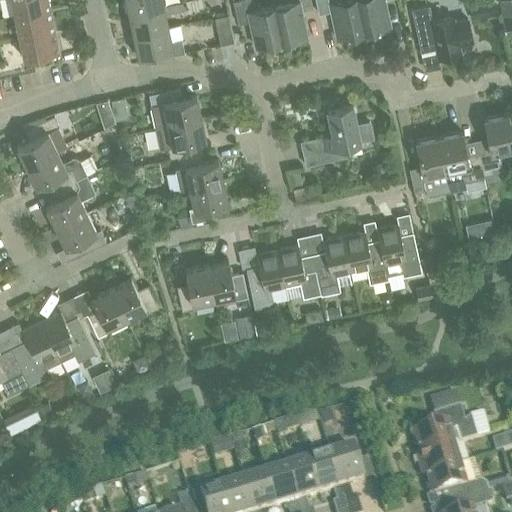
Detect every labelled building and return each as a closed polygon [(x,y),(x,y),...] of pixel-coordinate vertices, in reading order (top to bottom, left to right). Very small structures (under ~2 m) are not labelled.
[(48,0),(11,0),(15,14),(49,7),(48,0)] [(125,0),(128,12),(164,4),(162,0),(125,0)] [(164,4),(128,12),(133,33),(168,26),(165,12),(183,8),(182,0),(164,4)] [(233,0),(238,22),(250,20),(256,45),(281,39),(273,4),(255,8),(252,0),(233,0)] [(291,0),(292,0),(273,4),(281,39),(306,34),(301,9),(313,6),(311,0),(291,0)] [(315,0),(318,11),(330,9),(336,36),(363,30),(356,0),(315,0)] [(356,0),(363,30),(391,24),(385,0),(356,0)] [(511,12),(511,0),(501,0),(504,14),(511,12)] [(484,2),(469,5),(472,18),(498,12),(496,2),(484,5),(484,2)] [(468,15),(453,18),(453,16),(433,20),(429,4),(412,7),(421,50),(437,47),(439,56),(460,51),(459,44),(473,41),(468,15)] [(49,7),(15,14),(19,35),(54,28),(49,7)] [(214,16),(216,24),(221,43),(235,40),(230,20),(228,13),(214,16)] [(511,15),(502,18),(505,33),(511,31),(511,15)] [(168,26),(133,33),(138,55),(173,48),(168,26)] [(54,28),(19,35),(24,57),(59,50),(54,28)] [(183,50),(203,48),(200,28),(180,30),(183,50)] [(148,92),(155,125),(201,116),(196,93),(183,96),(180,85),(148,92)] [(322,134),(325,147),(303,151),(306,163),(346,154),(344,143),(375,136),(371,119),(356,122),(352,102),(327,107),(332,132),(322,134)] [(112,111),(100,115),(104,127),(116,122),(112,111)] [(477,144),(478,152),(483,176),(483,175),(482,168),(502,164),(498,148),(511,145),(511,137),(507,111),(483,116),(488,141),(477,144)] [(16,144),(26,164),(57,149),(57,150),(68,144),(53,114),(23,128),(28,138),(16,144)] [(201,116),(155,125),(160,146),(167,145),(169,156),(177,154),(194,151),(192,140),(206,137),(201,116)] [(461,129),(438,134),(449,189),(467,186),(465,179),(483,176),(478,152),(466,154),(461,129)] [(415,139),(420,164),(408,166),(413,190),(427,187),(428,194),(449,189),(438,134),(415,139)] [(57,149),(26,164),(35,184),(48,178),(53,189),(87,172),(80,157),(73,155),(62,161),(57,150),(57,149)] [(177,154),(169,156),(169,157),(177,156),(180,167),(176,168),(180,188),(190,186),(190,187),(223,179),(218,157),(204,160),(202,150),(194,151),(177,154)] [(87,172),(90,180),(100,176),(96,168),(87,172)] [(291,172),(294,189),(296,198),(319,194),(317,181),(302,184),(300,170),(291,172)] [(87,172),(53,189),(58,198),(45,205),(55,225),(86,209),(81,198),(95,191),(90,180),(87,172)] [(223,179),(190,187),(194,207),(190,208),(192,220),(216,215),(214,203),(228,200),(223,179)] [(125,196),(130,206),(140,202),(136,190),(125,196)] [(86,209),(55,225),(65,245),(77,238),(82,249),(105,238),(100,227),(96,229),(86,209)] [(149,220),(154,231),(164,226),(158,215),(149,220)] [(493,218),(492,218),(479,221),(482,235),(487,234),(494,232),(496,232),(496,231),(493,218)] [(397,222),(376,226),(388,278),(389,278),(388,274),(403,271),(403,275),(421,271),(412,230),(399,233),(397,222)] [(364,229),(343,233),(351,270),(367,266),(370,282),(388,278),(376,226),(378,237),(367,239),(364,229)] [(324,248),(312,251),(321,292),(321,293),(341,289),(337,272),(351,270),(343,233),(322,238),(324,248)] [(298,242),(277,247),(285,283),(300,280),(303,296),(321,292),(312,251),(300,253),(298,242)] [(285,283),(277,247),(256,251),(258,262),(246,265),(255,306),(274,302),(271,286),(285,283)] [(229,258),(206,262),(213,296),(234,292),(235,297),(248,295),(243,269),(232,272),(229,258)] [(213,296),(206,262),(184,267),(187,281),(177,283),(182,309),(193,306),(192,301),(213,296)] [(132,274),(111,284),(125,314),(145,304),(148,310),(159,304),(148,281),(138,286),(132,274)] [(125,314),(111,284),(93,293),(99,306),(88,311),(99,333),(108,329),(106,324),(125,314)] [(432,295),(429,284),(415,287),(418,298),(432,295)] [(384,294),(381,298),(384,303),(390,302),(392,297),(389,293),(384,294)] [(336,315),(335,306),(326,308),(327,317),(328,318),(336,317),(336,315)] [(312,320),(322,318),(321,308),(305,311),(306,321),(312,320)] [(61,309),(40,319),(59,358),(63,365),(77,359),(95,350),(77,313),(65,318),(61,309)] [(238,315),(240,324),(242,334),(254,332),(253,322),(251,313),(238,315)] [(256,332),(268,330),(266,318),(254,321),(256,332)] [(27,338),(11,345),(30,383),(49,374),(46,367),(45,365),(59,358),(40,319),(22,328),(27,338)] [(0,377),(1,377),(9,393),(30,383),(11,345),(0,350),(0,377)] [(151,353),(147,355),(152,365),(156,363),(160,361),(158,357),(154,359),(151,353)] [(94,376),(100,390),(115,383),(108,368),(93,375),(94,376)] [(48,399),(40,403),(46,415),(54,411),(48,399)] [(416,456),(454,445),(477,438),(471,417),(465,423),(460,406),(434,414),(437,426),(413,433),(419,454),(416,456)] [(329,411),(319,415),(324,427),(334,422),(329,411)] [(16,415),(4,420),(10,432),(21,426),(16,415)] [(287,433),(284,422),(283,421),(274,424),(274,425),(278,438),(288,435),(287,433)] [(253,431),(253,432),(256,441),(268,437),(267,434),(265,428),(253,431)] [(241,434),(235,436),(232,437),(231,437),(231,439),(233,446),(243,442),(241,435),(241,434)] [(511,435),(502,439),(505,450),(507,450),(511,448),(511,435)] [(454,445),(416,456),(422,476),(426,475),(460,464),(454,445)] [(353,447),(331,454),(348,511),(361,511),(356,496),(352,497),(349,485),(364,481),(353,447)] [(348,511),(331,454),(309,461),(319,494),(333,490),(337,502),(333,503),(335,511),(348,511)] [(309,461),(287,467),(300,511),(313,511),(312,509),(309,510),(305,499),(319,494),(309,461)] [(460,464),(426,475),(432,496),(456,489),(459,501),(488,492),(486,483),(480,481),(466,485),(461,466),(460,464)] [(300,511),(287,467),(265,474),(276,508),(290,503),(292,511),(300,511)] [(148,483),(146,476),(145,474),(135,477),(136,479),(138,486),(148,483)] [(265,474),(244,481),(253,511),(265,511),(276,508),(265,474)] [(501,489),(509,486),(509,485),(506,477),(498,480),(501,489)] [(253,511),(244,481),(222,487),(229,511),(253,511)] [(507,502),(511,500),(511,485),(503,489),(507,502)] [(188,493),(193,511),(229,511),(222,487),(200,494),(198,490),(188,493)] [(93,493),(92,490),(80,494),(81,496),(83,503),(84,505),(96,501),(93,493)] [(491,504),(494,498),(492,491),(488,492),(459,501),(462,511),(461,511),(474,511),(474,509),(491,504)] [(193,511),(188,493),(177,497),(181,511),(193,511)] [(67,509),(83,503),(81,496),(80,494),(64,499),(65,502),(67,509)]
